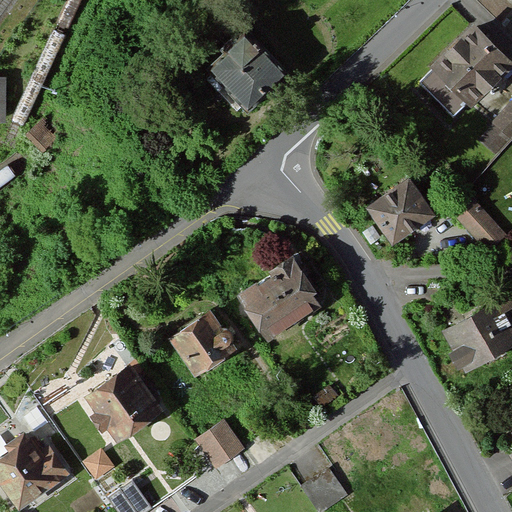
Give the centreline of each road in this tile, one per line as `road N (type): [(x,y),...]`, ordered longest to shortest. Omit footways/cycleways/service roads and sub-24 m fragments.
road 1 (residential): [(279,160),(0,350)]
road 2 (residential): [(404,351),(200,511)]
road 3 (residential): [(404,351),(366,273),(279,160)]
road 4 (residential): [(429,0),(279,160)]
road 5 (residential): [(486,511),(404,351)]
